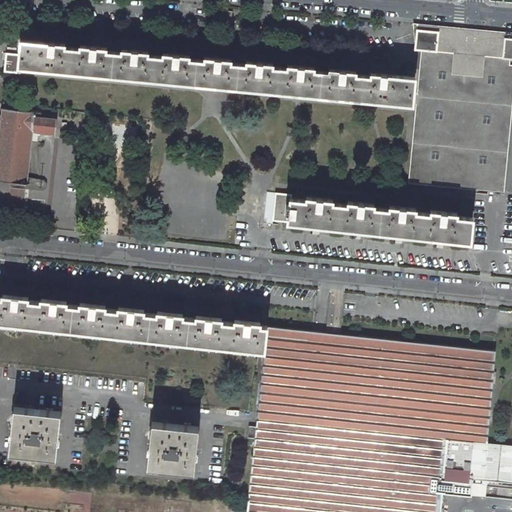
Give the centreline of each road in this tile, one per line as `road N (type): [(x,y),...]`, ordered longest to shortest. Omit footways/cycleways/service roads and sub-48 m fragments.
road 1 (residential): [(511,295),(0,245)]
road 2 (tertiary): [(477,14),(333,0)]
